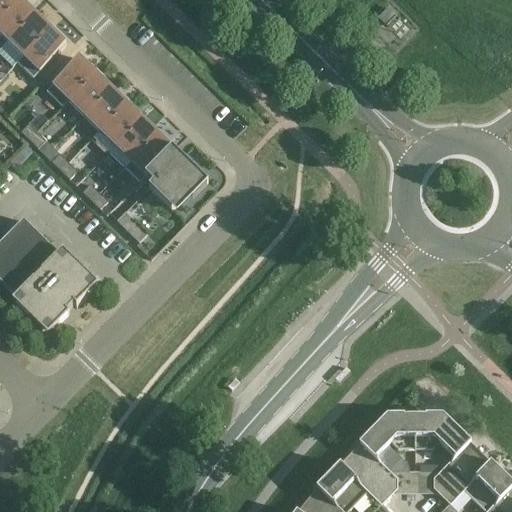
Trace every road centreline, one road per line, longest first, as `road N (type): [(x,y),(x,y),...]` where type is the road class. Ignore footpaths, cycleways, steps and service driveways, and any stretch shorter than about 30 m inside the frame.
road 1 (tertiary): [(189,511),(261,411),(422,236)]
road 2 (unclassified): [(42,407),(246,199)]
road 3 (residential): [(74,0),(258,180),(246,199)]
road 4 (tertiary): [(419,154),(262,0)]
